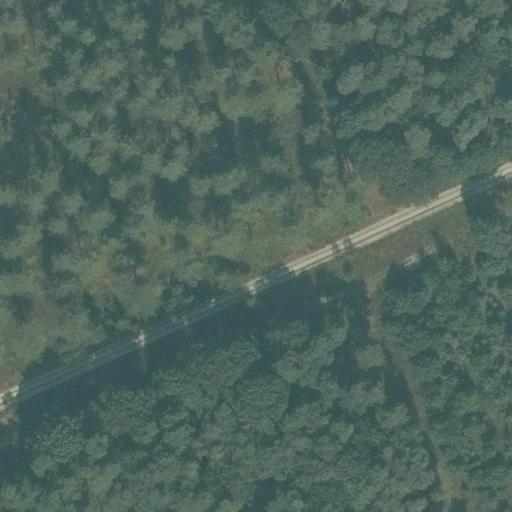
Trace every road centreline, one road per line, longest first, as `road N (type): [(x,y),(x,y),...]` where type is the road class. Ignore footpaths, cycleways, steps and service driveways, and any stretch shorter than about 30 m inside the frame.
road 1 (track): [(511,215),(0,449)]
road 2 (track): [(457,511),(352,292)]
